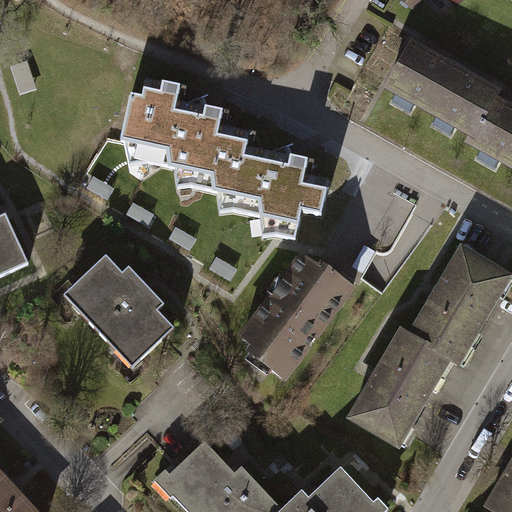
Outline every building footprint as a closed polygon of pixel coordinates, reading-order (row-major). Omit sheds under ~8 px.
[(397,0),(413,12),(423,0),(397,0)] [(502,101),(413,53),(386,102),(475,150),(497,110),(502,101)] [(213,193),(227,129),(230,114),(184,104),(187,89),(146,80),(142,99),(131,96),(121,145),(127,146),(131,168),(150,164),(168,168),(169,171),(175,172),(178,191),(192,189),(213,193)] [(511,117),(497,110),(475,150),(468,163),(511,186),(511,117)] [(257,135),(227,129),(213,193),(213,196),(218,197),(221,215),(235,214),(260,220),(263,240),(278,238),(297,242),(303,214),(323,218),(330,182),(311,178),(315,163),(254,150),(257,135)] [(408,226),(416,207),(402,201),(398,212),(390,208),(386,217),(408,226)] [(0,282),(26,271),(3,221),(0,221),(0,282)] [(509,269),(460,240),(407,329),(449,353),(457,358),(509,269)] [(318,269),(300,255),(238,339),(251,348),(246,355),(287,385),(357,291),(321,265),(318,269)] [(123,276),(106,258),(65,297),(133,370),(174,331),(158,313),(165,307),(130,270),(123,276)] [(396,442),(449,353),(407,329),(399,324),(346,412),(396,442)] [(511,511),(511,439),(472,507),(482,511),(511,511)] [(229,473),(199,442),(164,475),(176,488),(168,496),(182,511),(278,511),(281,510),(237,465),(229,473)] [(281,510),(278,511),(366,511),(376,504),(341,467),(308,498),(301,491),(281,510)] [(0,511),(35,511),(0,474),(0,511)]
